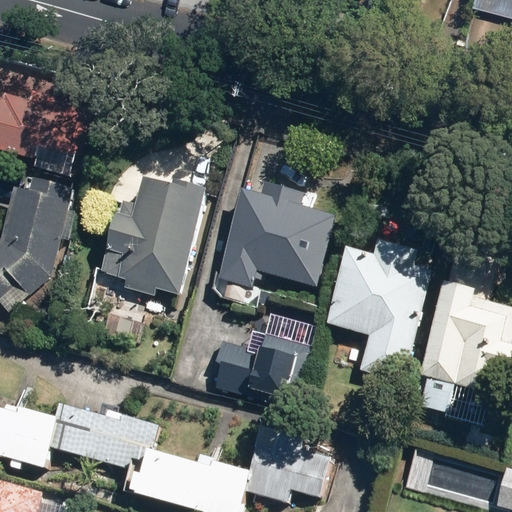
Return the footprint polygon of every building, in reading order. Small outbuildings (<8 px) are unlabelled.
[(511,0),(479,0),(478,6),(511,15),(511,0)] [(0,97),(0,149),(41,161),(45,149),(82,159),(96,111),(38,95),(36,102),(13,95),(12,101),(0,97)] [(77,190),(32,178),(28,191),(19,190),(6,240),(0,246),(0,304),(3,303),(13,314),(54,278),(77,190)] [(128,218),(122,216),(106,274),(123,278),(121,288),(158,298),(160,289),(185,295),(213,189),(180,181),(179,187),(152,179),(145,207),(132,204),(128,218)] [(267,195),(250,191),(226,275),(255,283),(256,277),(262,279),(264,273),(320,289),(340,217),(307,207),(311,195),(270,184),(267,195)] [(353,249),(333,325),(374,336),(364,371),(408,383),(437,272),(421,267),(425,252),(385,242),(381,256),(353,249)] [(482,290),(452,282),(426,377),(433,379),(425,408),(484,424),(492,394),(498,396),(504,374),(511,375),(511,307),(480,298),(482,290)] [(26,307),(21,327),(44,333),(49,312),(26,307)] [(150,317),(114,310),(109,338),(145,345),(150,317)] [(316,347),(270,333),(259,330),(253,350),(225,342),(219,364),(226,366),(219,388),(251,398),(254,389),(286,399),(291,381),(304,385),(316,347)] [(11,412),(0,408),(0,455),(50,469),(55,449),(135,471),(138,462),(150,465),(147,475),(143,474),(137,493),(206,511),(243,511),(255,474),(206,460),(204,466),(155,452),(163,426),(113,413),(112,418),(66,406),(62,419),(13,405),(11,412)] [(259,474),(254,493),(291,503),(294,490),(323,498),(334,458),(306,451),(309,440),(266,429),(254,472),(259,474)] [(48,495),(0,481),(0,511),(70,511),(71,509),(46,501),(48,495)]
